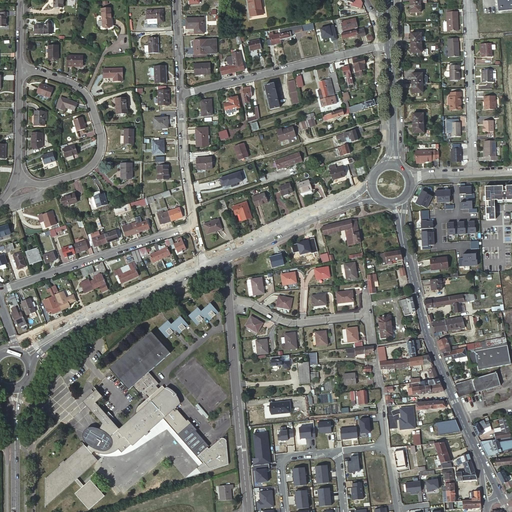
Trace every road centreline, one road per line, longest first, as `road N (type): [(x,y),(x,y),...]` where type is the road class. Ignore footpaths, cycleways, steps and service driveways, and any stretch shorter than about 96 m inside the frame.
road 1 (tertiary): [(401,234),(425,335),(480,460)]
road 2 (residential): [(20,72),(81,90),(102,147),(88,170),(44,183),(15,179)]
road 3 (residential): [(180,93),(390,43)]
road 4 (residential): [(228,299),(246,511)]
road 5 (residential): [(0,291),(193,224)]
road 6 (residential): [(471,173),(466,0)]
road 7 (secondary): [(58,334),(205,267)]
road 8 (residential): [(228,299),(289,322),(365,314)]
road 9 (residential): [(385,445),(376,346),(365,314)]
road 10 (residential): [(180,93),(193,224)]
road 11 (secondary): [(225,258),(340,206)]
road 12 (secondary): [(391,166),(390,43)]
